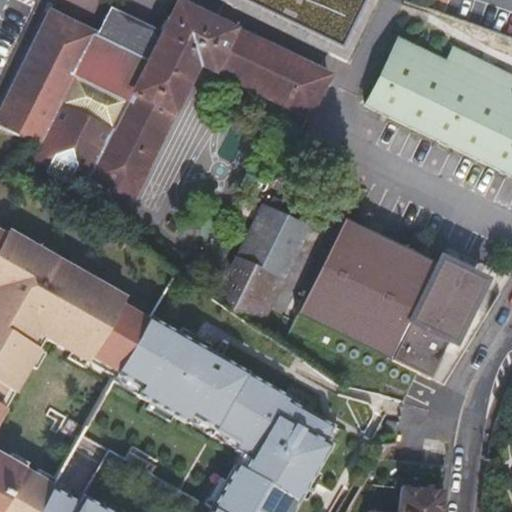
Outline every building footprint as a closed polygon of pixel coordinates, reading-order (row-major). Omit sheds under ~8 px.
[(345,51),(369,0),(232,0),(330,44),(345,51)] [(92,177),(131,196),(196,63),(307,117),(327,76),(183,6),(176,3),(166,23),(160,36),(135,24),(123,49),(98,37),(48,13),(0,111),(0,125),(29,140),(37,144),(27,163),(85,191),(92,177)] [(135,24),(110,12),(103,25),(102,29),(99,34),(98,37),(123,49),(135,24)] [(396,38),(363,105),(373,110),(381,114),(511,177),(511,94),(507,91),(511,80),(511,76),(485,64),(449,47),(443,60),(396,38)] [(257,329),(308,229),(264,206),(215,302),(257,329)] [(437,264),(342,218),(295,313),(417,374),(430,380),(458,320),(468,299),(474,287),(477,283),(469,279),(442,266),(437,264)] [(0,229),(0,402),(12,408),(50,344),(113,382),(117,374),(149,319),(126,306),(130,299),(12,233),(0,229)] [(106,511),(89,502),(82,511),(291,511),(302,493),(306,486),(311,477),(329,446),(323,442),(332,427),(325,423),(310,414),(286,401),(287,397),(225,362),(203,350),(193,344),(149,319),(117,374),(141,388),(137,395),(185,423),(189,416),(214,430),(238,443),(234,451),(248,459),(242,469),(235,465),(209,511),(208,511),(106,511)] [(113,382),(137,395),(141,388),(117,374),(113,382)] [(0,430),(12,408),(0,402),(0,430)] [(323,442),(329,446),(338,430),(332,427),(323,442)] [(0,453),(0,511),(36,511),(53,483),(0,453)] [(440,511),(443,485),(446,459),(422,456),(401,454),(400,461),(398,481),(395,511),(440,511)] [(82,511),(89,502),(81,498),(70,492),(53,483),(36,511),(82,511)]
